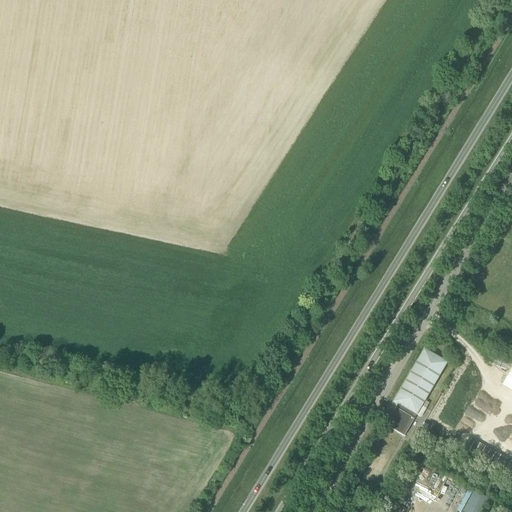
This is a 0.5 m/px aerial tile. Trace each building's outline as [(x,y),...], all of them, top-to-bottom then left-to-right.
[(447,363),(424,350),(393,402),(397,404),(416,415),(447,363)] [(511,365),(502,382),(511,387),(511,365)] [(404,436),(416,415),(397,404),(385,426),(404,436)] [(469,438),(463,449),(469,452),(475,441),(469,438)] [(469,452),(474,455),(480,444),(475,441),(469,452)] [(485,447),(480,444),(474,455),(479,458),(485,447)] [(485,447),(479,458),(484,461),(490,450),(485,447)] [(489,464),(495,453),(490,450),(484,461),(489,464)] [(501,456),(495,453),(489,464),(495,467),(501,456)] [(500,470),(506,459),(501,456),(495,467),(500,470)] [(511,462),(506,459),(500,470),(505,473),(511,462)] [(370,487),(363,483),(355,478),(352,483),(361,488),(368,492),(370,487)] [(353,494),(358,497),(362,490),(357,487),(353,494)] [(463,511),(484,511),(490,500),(474,492),(463,511)]
